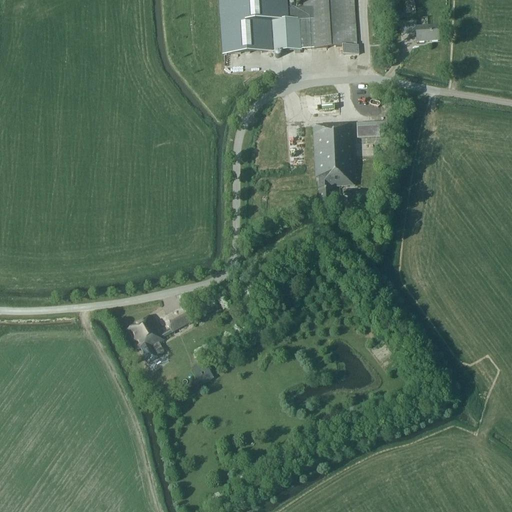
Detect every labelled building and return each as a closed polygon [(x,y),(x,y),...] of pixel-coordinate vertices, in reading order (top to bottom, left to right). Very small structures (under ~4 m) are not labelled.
[(303,0),(304,8),(283,10),(282,0),(220,0),(224,55),(342,48),(343,56),(359,55),(358,47),(356,47),(353,0),(303,0)] [(416,34),(417,43),(439,41),(438,26),(417,27),(416,21),(400,22),(401,35),(416,34)] [(357,124),(357,139),(387,137),(387,123),(357,124)] [(354,187),(351,125),(314,126),(316,178),(318,178),(320,205),(332,205),(332,188),(354,187)] [(152,316),(128,328),(139,348),(141,347),(149,361),(157,357),(156,356),(164,351),(160,343),(165,340),(163,337),(191,323),(183,308),(164,318),(170,330),(162,334),(152,316)]
